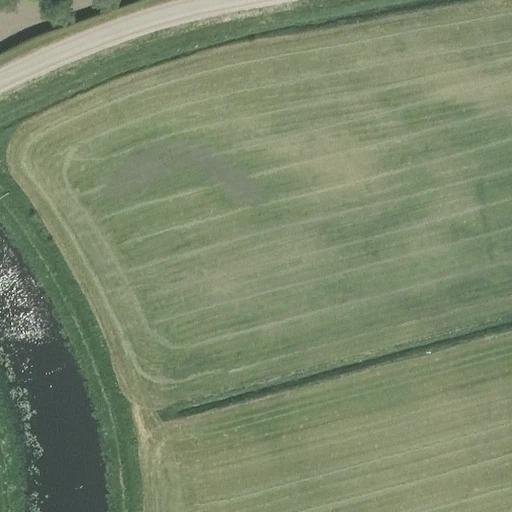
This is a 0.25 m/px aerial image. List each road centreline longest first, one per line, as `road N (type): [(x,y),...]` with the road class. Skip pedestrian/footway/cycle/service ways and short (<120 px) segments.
road 1 (track): [(120,511),(109,387),(63,286),(0,190)]
road 2 (unclassified): [(0,82),(89,39),(222,0)]
